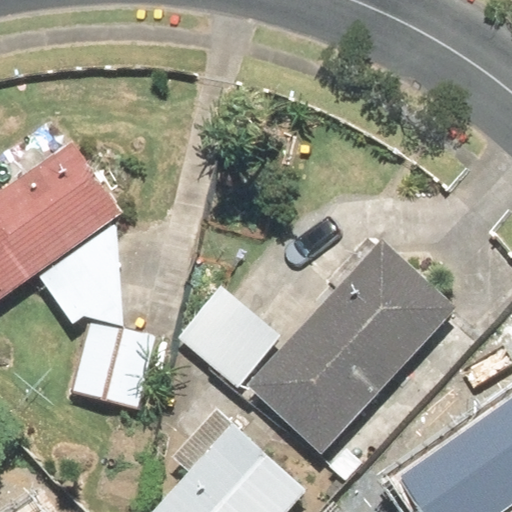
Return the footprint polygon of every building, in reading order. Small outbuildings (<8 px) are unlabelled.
[(0,312),(137,216),(86,144),(0,204),(0,312)] [(335,461),(467,313),(389,244),(257,392),(335,461)] [(224,290),(178,339),(234,392),(280,343),(224,290)] [(158,340),(88,326),(74,397),(144,411),(158,340)] [(511,398),(396,483),(417,511),(493,511),(511,499),(511,398)] [(293,511),(310,494),(219,410),(172,460),(189,476),(155,511),(293,511)]
